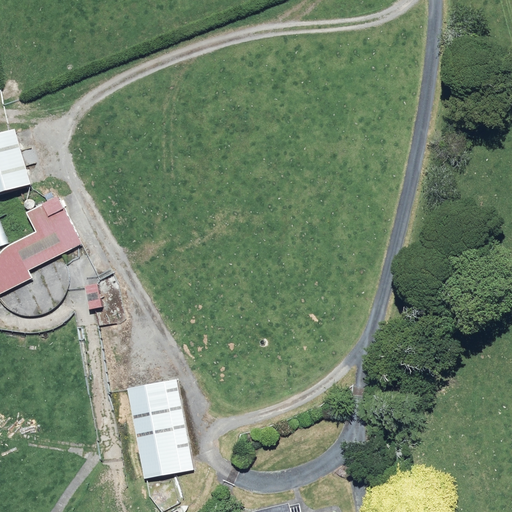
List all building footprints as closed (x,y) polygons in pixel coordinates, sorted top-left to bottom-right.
[(0,198),(32,190),(16,135),(0,140),(0,198)] [(0,296),(87,249),(60,199),(25,219),(36,237),(2,256),(1,258),(0,259),(0,296)] [(0,220),(0,246),(10,243),(0,220)] [(113,269),(85,274),(108,391),(136,386),(113,269)] [(194,474),(176,384),(128,393),(146,484),(194,474)]
